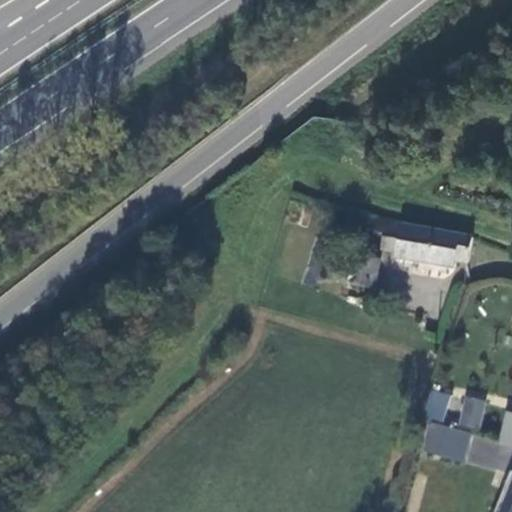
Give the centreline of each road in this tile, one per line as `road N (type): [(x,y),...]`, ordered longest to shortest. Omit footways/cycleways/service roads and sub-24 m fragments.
road 1 (trunk): [(0,315),(406,0)]
road 2 (trunk): [(0,127),(193,0)]
